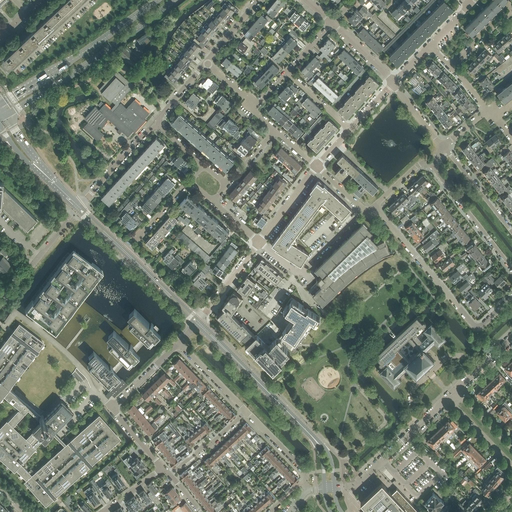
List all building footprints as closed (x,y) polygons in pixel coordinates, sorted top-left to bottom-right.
[(10,68),(81,0),(65,0),(58,8),(57,7),(55,8),(56,9),(55,9),(56,10),(46,19),(45,19),(44,18),(43,20),(44,21),(33,30),(32,30),(31,31),(31,32),(21,42),(21,41),(21,42),(20,41),(18,42),(19,43),(19,44),(9,53),(8,52),(6,54),(7,55),(2,60),(10,68)] [(382,0),(379,0),(376,4),(381,8),(386,3),(382,0)] [(404,0),(401,3),(409,11),(414,7),(415,6),(415,5),(415,4),(419,0),(404,0)] [(433,12),(441,20),(452,9),(444,0),(433,12)] [(472,35),(506,0),(492,0),(465,28),(472,35)] [(277,11),(282,6),(276,1),(271,6),(277,11)] [(239,11),(234,7),(229,2),(227,5),(225,3),(221,7),(231,15),(234,11),(237,13),(239,11)] [(402,13),(407,9),(401,3),(396,8),(402,13)] [(273,16),(277,11),(271,6),(267,11),(273,16)] [(227,19),(231,15),(221,7),(223,9),(220,13),(227,19)] [(367,14),(366,13),(361,8),(358,10),(357,8),(352,13),(359,20),(360,21),(367,14)] [(404,15),(402,13),(396,8),(392,12),(399,20),(404,15)] [(295,10),(294,11),(292,9),(287,16),(288,17),(294,22),(300,15),(295,10)] [(430,31),(441,20),(433,12),(422,22),(430,31)] [(224,23),(227,19),(220,13),(217,17),(224,23)] [(354,25),(359,20),(352,13),(347,18),(354,25)] [(257,19),(263,24),(267,20),(269,21),(271,19),(267,15),(265,17),(262,14),(257,19)] [(299,26),(305,19),(300,15),(294,22),(299,26)] [(376,15),(372,19),(392,38),(395,34),(376,15)] [(220,27),(224,23),(217,17),(213,21),(212,20),(220,27)] [(259,29),(263,24),(257,19),(253,24),(259,29)] [(305,19),(299,26),(304,30),(310,23),(305,19)] [(220,27),(212,20),(209,24),(216,30),(219,27),(220,27)] [(419,42),(430,31),(422,22),(411,34),(419,42)] [(212,35),(216,30),(209,24),(205,28),(212,35)] [(255,34),(259,29),(253,24),(249,29),(255,34)] [(205,28),(204,27),(200,31),(201,33),(202,33),(209,39),(212,35),(205,28)] [(363,38),(368,32),(363,27),(358,33),(363,38)] [(150,29),(136,39),(145,48),(154,34),(150,29)] [(251,39),(255,34),(249,29),(244,34),(245,34),(244,36),(246,37),(246,36),(247,37),(245,39),(252,45),(254,42),(251,39)] [(297,37),(293,34),(290,32),(288,34),(291,37),(287,41),(292,47),(297,42),(295,40),(297,37)] [(367,42),(373,36),(368,32),(363,38),(367,42)] [(205,43),(209,39),(202,33),(201,33),(198,37),(202,40),(200,42),(204,46),(206,44),(205,43)] [(419,42),(411,34),(400,45),(408,53),(419,42)] [(378,41),(375,39),(377,37),(375,35),(373,36),(367,42),(372,47),(378,41)] [(505,46),(510,42),(504,36),(500,40),(505,46)] [(204,46),(200,42),(195,38),(193,40),(194,42),(191,45),(198,52),(202,48),(203,48),(204,46)] [(324,43),(331,49),(335,45),(329,38),(324,43)] [(252,45),(245,39),(242,42),(241,41),(237,46),(241,49),(239,51),(242,54),(243,52),(246,55),(248,53),(247,52),(248,51),(253,46),(252,45)] [(287,41),(286,41),(284,39),(280,44),(282,46),(288,51),(292,47),(287,41)] [(500,51),(505,46),(500,40),(495,44),(500,51)] [(383,43),(382,45),(378,41),(372,47),(377,51),(379,49),(380,50),(385,45),(383,43)] [(326,54),(331,49),(324,43),(320,48),(323,51),(321,54),(326,58),(328,60),(327,62),(328,63),(332,60),(327,56),(326,55),(326,54)] [(195,56),(198,52),(191,45),(187,49),(195,56)] [(397,64),(408,53),(400,45),(389,56),(397,64)] [(132,67),(140,58),(126,46),(119,54),(124,59),(124,60),(125,62),(127,62),(132,67)] [(283,56),(288,51),(282,46),(278,51),(283,56)] [(191,60),(195,56),(187,49),(184,54),(191,60)] [(343,59),(349,54),(344,49),(338,55),(343,59)] [(481,53),(487,59),(491,55),(485,49),(481,53)] [(279,61),(283,56),(278,51),(273,55),(279,61)] [(184,54),(182,53),(178,57),(181,59),(188,64),(191,60),(184,54)] [(482,64),(487,59),(481,53),(476,58),(482,64)] [(321,62),(326,58),(321,54),(319,56),(317,54),(311,61),(316,66),(315,66),(318,68),(321,65),(318,63),(320,61),(321,62)] [(348,64),(354,58),(349,54),(343,59),(348,64)] [(511,63),(511,55),(495,69),(496,71),(499,74),(511,63)] [(227,66),(232,61),(226,57),(222,62),(227,66)] [(353,68),(358,63),(354,58),(348,64),(353,68)] [(478,68),(482,64),(476,58),(472,62),(478,68)] [(185,69),(189,65),(188,64),(181,59),(178,63),(185,69)] [(427,67),(431,71),(437,65),(433,61),(432,62),(430,60),(426,63),(428,65),(427,67)] [(232,71),(237,65),(232,61),(227,66),(232,71)] [(273,63),(271,61),(267,66),(267,67),(267,66),(269,68),(275,73),(279,68),(273,63)] [(315,66),(316,66),(311,61),(306,66),(311,71),(315,66)] [(473,73),(478,68),(472,62),(467,67),(473,73)] [(182,73),(185,69),(178,63),(174,67),(182,73)] [(356,75),(358,73),(363,67),(358,63),(353,68),(355,71),(353,73),(356,75)] [(238,75),(242,70),(237,65),(232,71),(238,75)] [(436,75),(441,71),(442,70),(437,65),(431,71),(435,76),(436,75)] [(252,70),(249,67),(249,66),(248,67),(244,71),(248,75),(253,70),(252,70)] [(275,73),(269,68),(267,66),(267,67),(265,69),(267,70),(264,72),(270,78),(275,73)] [(306,76),(311,71),(306,66),(301,71),(302,71),(301,73),(303,73),(306,76)] [(178,77),(182,73),(174,67),(171,71),(178,77)] [(117,102),(119,103),(131,89),(129,87),(132,84),(116,70),(99,89),(102,92),(111,101),(111,100),(115,104),(117,102)] [(175,82),(178,77),(171,71),(167,75),(166,74),(164,76),(174,84),(175,82)] [(264,72),(264,73),(262,71),(257,76),(259,77),(260,77),(266,83),(270,78),(264,72)] [(442,83),(448,77),(444,72),(443,73),(441,71),(436,75),(438,77),(438,78),(442,83)] [(359,86),(368,95),(379,83),(370,74),(365,79),(366,79),(363,83),(362,82),(359,86)] [(418,82),(419,81),(423,78),(420,76),(417,78),(414,75),(409,80),(415,85),(415,86),(418,82)] [(484,86),(490,81),(486,76),(480,81),(484,86)] [(207,88),(213,81),(208,77),(206,79),(204,79),(199,85),(201,87),(203,84),(207,88)] [(261,88),(266,83),(260,77),(259,77),(255,82),(254,81),(253,82),(256,86),(258,85),(261,88)] [(318,87),(324,81),(324,80),(323,78),(322,79),(319,77),(313,82),(318,87)] [(446,87),(453,81),(448,77),(442,83),(446,87)] [(216,89),(216,88),(219,85),(213,81),(207,88),(212,92),(210,95),(209,95),(205,100),(208,104),(213,98),(211,97),(217,90),(216,89)] [(323,91),(328,86),(324,81),(318,87),(323,91)] [(452,91),(457,86),(457,85),(453,81),(446,87),(451,91),(452,91)] [(488,91),(494,86),(490,81),(484,86),(488,91)] [(424,88),(418,82),(415,86),(415,85),(413,88),(419,93),(422,90),(423,91),(426,88),(425,87),(424,88)] [(511,84),(511,83),(497,93),(504,102),(510,97),(511,98),(511,96),(511,84)] [(288,85),(283,90),(290,95),(293,92),(295,93),(298,89),(296,87),(293,89),(288,85)] [(328,96),(333,90),(328,86),(323,91),(328,96)] [(358,106),(368,95),(359,86),(355,90),(356,91),(352,94),(348,97),(358,106)] [(457,99),(464,93),(460,88),(459,89),(457,86),(452,91),(454,93),(453,94),(457,99)] [(290,95),(283,90),(279,94),(285,100),(290,95)] [(333,90),(328,96),(332,100),(338,95),(333,90)] [(189,97),(196,103),(200,98),(203,100),(205,98),(198,93),(197,95),(194,92),(189,97)] [(461,104),(468,98),(464,93),(457,99),(461,104)] [(221,106),(227,99),(222,94),(221,96),(219,95),(213,101),(215,103),(216,102),(219,104),(218,105),(220,107),(221,106)] [(281,104),(285,100),(279,94),(276,97),(280,101),(280,102),(281,104)] [(306,107),(312,101),(307,96),(305,99),(302,96),(299,99),(297,101),(297,102),(300,105),(302,104),(306,107)] [(430,106),(437,101),(433,96),(429,99),(429,98),(426,100),(427,101),(426,101),(430,106)] [(193,107),(196,103),(189,97),(185,102),(188,105),(187,106),(193,111),(195,110),(193,107)] [(347,117),(358,106),(348,97),(344,102),(345,102),(342,106),(341,105),(338,109),(347,117)] [(470,108),(468,106),(472,103),(468,98),(461,104),(465,109),(466,110),(470,108)] [(227,99),(221,106),(226,110),(225,111),(227,113),(233,106),(231,105),(232,103),(227,99)] [(89,121),(88,121),(89,122),(84,127),(98,140),(103,134),(97,129),(100,126),(101,127),(106,122),(107,122),(105,120),(107,117),(119,128),(117,131),(120,134),(122,131),(128,136),(133,131),(135,133),(145,121),(143,119),(149,113),(134,100),(127,108),(121,103),(120,105),(119,103),(117,102),(115,104),(110,109),(105,104),(104,104),(101,108),(100,110),(99,109),(99,110),(105,115),(103,118),(101,116),(95,122),(97,124),(95,126),(89,121)] [(311,112),(317,105),(312,101),(306,107),(311,112)] [(441,103),(439,105),(437,101),(430,106),(434,111),(442,105),(441,103)] [(444,107),(449,103),(447,101),(444,103),(445,104),(442,105),(434,111),(438,116),(445,111),(443,109),(444,107)] [(273,115),(280,108),(280,107),(278,105),(277,105),(275,103),(273,105),(272,103),(269,107),(269,108),(268,109),(269,110),(268,111),(273,115)] [(322,110),(317,105),(311,112),(309,114),(314,118),(322,110)] [(99,110),(99,109),(96,106),(85,118),(88,121),(89,121),(95,126),(97,124),(95,122),(101,116),(103,118),(105,115),(99,110)] [(273,115),(278,120),(283,114),(285,112),(280,108),(273,115)] [(442,121),(448,116),(445,111),(438,116),(442,121)] [(185,134),(194,125),(180,113),(171,122),(185,134)] [(288,114),(286,116),(283,114),(278,120),(283,124),(288,118),(290,116),(288,114)] [(449,115),(448,116),(442,121),(446,127),(447,126),(450,124),(449,124),(453,121),(449,115)] [(290,116),(288,118),(283,124),(288,128),(293,122),(291,120),(292,118),(290,116)] [(228,129),(234,123),(229,118),(226,121),(225,120),(224,121),(222,118),(217,124),(221,128),(224,126),(228,129)] [(318,131),(327,139),(338,127),(329,118),(318,131)] [(293,133),(298,126),(293,122),(288,128),(293,133)] [(235,137),(238,134),(240,131),(238,129),(239,127),(234,123),(228,129),(233,134),(232,134),(235,137)] [(199,147),(208,137),(194,125),(185,134),(199,147)] [(245,138),(253,145),(258,138),(252,133),(254,130),(249,126),(247,129),(249,130),(247,132),(248,133),(246,135),(247,136),(245,138)] [(300,135),(303,131),(298,126),(293,133),(298,137),(300,135)] [(317,150),(327,139),(318,131),(308,142),(317,150)] [(491,137),(496,143),(502,139),(496,133),(491,137)] [(150,144),(159,152),(167,144),(160,138),(159,139),(157,137),(150,144)] [(212,158),(221,149),(208,137),(199,147),(212,158)] [(477,145),(480,143),(480,142),(477,137),(474,139),(476,142),(471,146),(469,143),(465,146),(465,145),(462,147),(462,148),(466,154),(477,145)] [(492,147),(496,143),(491,137),(486,141),(488,143),(485,146),(490,152),(494,150),(492,147)] [(248,149),(253,145),(245,138),(246,139),(241,143),(248,149)] [(244,154),(248,149),(241,143),(238,148),(235,146),(229,143),(228,145),(228,147),(231,150),(233,148),(239,153),(241,152),(244,154)] [(474,151),(482,144),(480,143),(477,145),(466,154),(470,159),(476,153),(474,151)] [(153,159),(159,152),(150,144),(144,151),(153,159)] [(278,158),(285,150),(281,147),(278,150),(276,149),(272,155),(273,156),(275,154),(278,158)] [(507,160),(511,155),(511,152),(510,149),(509,150),(507,148),(502,152),(504,154),(503,155),(507,160)] [(235,161),(234,160),(221,149),(212,158),(226,170),(235,161)] [(283,161),(289,154),(285,150),(278,158),(283,161)] [(474,164),(484,156),(488,152),(486,150),(478,156),(476,153),(470,159),(474,164)] [(147,165),(153,159),(144,151),(138,157),(147,165)] [(287,165),(293,157),(289,154),(283,161),(287,165)] [(355,176),(360,170),(343,154),(337,159),(343,164),(341,166),(335,173),(342,179),(348,172),(347,171),(349,170),(355,176)] [(178,166),(184,159),(179,155),(176,158),(175,157),(170,162),(172,164),(174,162),(178,166)] [(486,166),(494,160),(492,157),(489,160),(485,163),(483,160),(485,158),(484,156),(474,164),(478,169),(478,168),(479,169),(482,167),(481,166),(484,164),(486,166)] [(141,172),(147,165),(138,157),(132,164),(141,172)] [(291,168),(297,161),(293,157),(287,165),(291,168)] [(187,167),(190,164),(184,159),(178,166),(183,170),(181,172),(183,174),(188,168),(187,167)] [(497,170),(495,168),(493,170),(490,167),(496,163),(494,160),(486,166),(488,168),(487,169),(486,169),(484,171),(483,172),(488,177),(497,170)] [(302,167),(300,166),(301,165),(297,161),(291,168),(291,169),(289,170),(295,175),(302,167)] [(135,179),(141,172),(132,164),(126,171),(135,179)] [(498,177),(496,174),(499,172),(500,171),(498,169),(497,170),(488,177),(492,182),(498,177)] [(247,174),(254,181),(258,176),(251,170),(247,174)] [(373,192),(378,187),(360,170),(355,176),(362,182),(360,184),(359,183),(353,189),(360,195),(367,187),(373,192)] [(128,186),(135,179),(126,171),(119,178),(128,186)] [(164,182),(171,188),(175,183),(172,180),(173,178),(166,172),(164,174),(167,178),(164,182)] [(251,185),(254,181),(247,174),(244,178),(251,185)] [(422,175),(417,180),(424,187),(426,185),(427,187),(431,184),(425,179),(426,178),(423,175),(423,176),(422,175)] [(506,179),(508,177),(507,175),(503,178),(500,180),(498,177),(492,182),(496,187),(506,179)] [(276,181),(283,186),(287,182),(279,176),(276,181)] [(123,192),(128,186),(119,178),(114,184),(123,192)] [(247,189),(251,185),(244,178),(240,182),(247,189)] [(506,187),(504,184),(507,182),(506,182),(508,181),(506,179),(496,187),(500,192),(500,191),(501,192),(503,190),(503,189),(504,189),(506,191),(511,187),(509,185),(506,187)] [(425,189),(424,187),(417,180),(413,184),(419,191),(421,193),(425,189)] [(272,244),(272,245),(276,248),(280,250),(282,252),(281,253),(282,254),(288,257),(288,258),(294,261),(295,262),(300,265),(301,266),(309,253),(308,253),(303,249),(302,249),(296,245),(291,242),(295,237),(296,236),(295,236),(296,236),(299,231),(300,231),(300,230),(304,225),(305,224),(309,219),(309,218),(313,213),(314,212),(318,207),(318,206),(322,201),(325,204),(330,208),(331,209),(336,213),(336,214),(341,218),(342,219),(351,209),(350,208),(345,204),(346,204),(345,203),(340,199),(339,198),(334,194),(334,193),(329,189),(328,188),(326,187),(324,185),(323,186),(318,182),(318,181),(312,189),(310,191),(312,193),(308,198),(307,198),(307,199),(303,204),(302,205),(298,210),(298,211),(294,216),(293,217),(289,222),(289,223),(285,228),(284,228),(284,229),(280,234),(279,236),(272,244)] [(280,191),(283,186),(276,181),(273,185),(280,191)] [(0,204),(1,205),(1,204),(2,204),(2,205),(10,213),(16,218),(12,222),(17,226),(21,223),(27,228),(30,225),(31,225),(33,224),(32,223),(36,218),(20,203),(4,188),(3,188),(3,182),(0,182),(0,204)] [(166,193),(171,188),(164,182),(159,187),(166,193)] [(244,193),(247,189),(240,182),(236,186),(244,193)] [(116,199),(123,192),(114,184),(108,191),(116,199)] [(414,196),(419,191),(413,184),(408,189),(408,190),(410,193),(411,192),(412,193),(410,195),(415,201),(418,199),(414,196)] [(277,195),(280,191),(273,185),(269,189),(277,195)] [(240,197),(244,193),(236,186),(233,191),(240,197)] [(162,197),(166,193),(159,187),(155,192),(162,197)] [(511,195),(510,196),(508,193),(511,190),(511,188),(511,187),(506,191),(508,193),(505,196),(504,195),(502,197),(502,198),(506,203),(511,198),(511,195)] [(274,199),(277,195),(269,189),(266,194),(274,199)] [(110,206),(116,199),(108,191),(102,197),(104,199),(103,200),(110,206)] [(236,201),(240,197),(233,191),(229,195),(236,201)] [(157,202),(162,197),(155,192),(151,196),(157,202)] [(398,198),(405,205),(409,210),(417,203),(415,201),(410,195),(407,197),(406,196),(407,196),(404,193),(404,194),(403,193),(398,198)] [(428,201),(436,195),(434,193),(432,194),(431,195),(430,196),(426,199),(428,201)] [(270,204),(274,199),(266,194),(263,198),(270,204)] [(193,217),(202,207),(188,195),(180,204),(186,209),(185,210),(188,212),(188,211),(193,215),(193,216),(193,217)] [(430,203),(438,197),(436,195),(428,201),(430,203)] [(153,207),(157,202),(151,196),(146,201),(153,207)] [(263,198),(261,197),(258,202),(259,203),(260,202),(267,208),(270,204),(263,198)] [(435,209),(442,203),(438,197),(430,203),(424,208),(425,209),(429,206),(430,207),(431,207),(433,206),(435,209)] [(403,206),(405,205),(398,198),(394,202),(402,211),(405,208),(403,206)] [(148,212),(153,207),(146,201),(143,206),(140,204),(138,206),(144,211),(145,209),(147,211),(148,212)] [(264,212),(267,208),(260,202),(259,203),(256,207),(258,208),(257,209),(260,212),(261,210),(264,212)] [(397,216),(402,211),(394,202),(389,207),(389,208),(391,210),(392,210),(397,216)] [(132,206),(131,205),(129,203),(121,211),(124,214),(120,218),(126,224),(132,217),(128,213),(131,210),(130,208),(132,206)] [(440,215),(447,209),(442,203),(435,209),(427,216),(428,217),(434,212),(435,213),(437,212),(440,215)] [(207,229),(216,219),(202,207),(193,217),(194,217),(195,217),(200,221),(199,222),(201,224),(202,223),(207,227),(206,228),(207,229)] [(444,220),(451,215),(447,209),(440,215),(444,220)] [(188,223),(186,221),(180,215),(177,218),(172,213),(167,219),(174,225),(178,220),(180,222),(181,221),(187,225),(188,224),(189,223),(188,223)] [(259,219),(256,216),(253,220),(262,227),(267,220),(265,219),(267,216),(264,214),(262,216),(262,215),(259,219)] [(132,229),(137,223),(139,225),(142,222),(138,219),(134,215),(132,217),(126,224),(132,229)] [(449,226),(456,220),(451,215),(444,220),(449,226)] [(409,232),(416,226),(414,224),(416,222),(414,220),(417,218),(415,216),(410,220),(404,224),(406,226),(405,227),(409,232)] [(169,230),(174,225),(167,219),(162,224),(169,230)] [(216,235),(222,240),(229,231),(216,219),(207,229),(208,229),(209,229),(214,233),(213,234),(215,236),(216,235)] [(454,232),(461,226),(456,220),(449,226),(454,232)] [(313,289),(309,293),(313,297),(314,296),(322,304),(342,285),(347,281),(350,278),(352,277),(357,272),(362,268),(368,265),(373,261),(379,258),(390,252),(390,251),(386,243),(386,242),(384,238),(377,242),(371,236),(370,234),(373,232),(366,225),(367,225),(364,222),(354,232),(315,269),(318,273),(319,272),(321,275),(319,278),(318,278),(318,277),(317,277),(317,278),(316,278),(316,279),(316,280),(319,282),(313,289)] [(164,235),(169,230),(162,224),(157,229),(164,235)] [(413,236),(420,231),(416,226),(409,232),(413,236)] [(458,238),(465,232),(461,226),(454,232),(445,239),(447,240),(451,237),(451,238),(456,234),(458,238)] [(160,241),(164,235),(157,229),(153,235),(160,241)] [(422,241),(424,244),(422,246),(427,251),(430,248),(431,249),(439,242),(435,239),(436,238),(440,234),(436,229),(431,234),(431,233),(422,241)] [(420,231),(413,236),(417,241),(424,235),(420,231)] [(465,232),(458,238),(463,244),(470,238),(465,232)] [(153,249),(160,241),(153,235),(146,243),(153,249)] [(470,252),(477,247),(476,245),(477,245),(473,240),(466,246),(470,252)] [(443,256),(444,258),(447,256),(442,251),(444,249),(443,249),(448,244),(446,241),(441,245),(441,244),(436,248),(438,250),(431,256),(431,257),(431,258),(432,258),(433,258),(436,262),(443,256)] [(227,250),(235,255),(238,250),(231,245),(227,250)] [(5,256),(9,252),(4,247),(0,251),(5,256)] [(475,258),(482,253),(477,247),(470,252),(475,258)] [(32,300),(25,310),(35,318),(53,332),(55,333),(58,329),(59,328),(60,329),(82,300),(81,299),(95,281),(99,276),(103,271),(100,269),(92,263),(74,249),(72,248),(69,253),(71,254),(42,292),(40,291),(32,300)] [(168,264),(175,257),(171,253),(174,250),(172,248),(162,258),(168,264)] [(231,260),(235,255),(227,250),(224,255),(231,260)] [(479,264),(486,259),(482,253),(475,258),(479,264)] [(174,269),(180,263),(181,264),(184,261),(177,254),(175,257),(168,264),(174,269)] [(227,265),(231,260),(224,255),(220,259),(227,265)] [(7,268),(10,265),(3,257),(0,260),(0,268),(3,272),(5,270),(7,270),(7,268)] [(452,266),(455,264),(450,257),(440,266),(445,271),(451,265),(452,266)] [(262,258),(254,268),(258,272),(266,262),(262,258)] [(224,270),(227,265),(220,259),(216,264),(224,270)] [(486,259),(479,264),(484,270),(492,264),(488,260),(487,260),(486,259)] [(189,275),(196,268),(192,264),(193,262),(191,260),(184,267),(187,270),(185,272),(189,275)] [(266,262),(258,272),(262,275),(263,274),(270,265),(266,262)] [(460,272),(467,267),(463,262),(456,268),(458,270),(450,277),(455,282),(463,276),(460,272)] [(216,264),(213,269),(209,268),(204,264),(202,266),(203,267),(204,267),(209,271),(213,274),(215,271),(220,275),(224,270),(216,264)] [(270,265),(263,274),(267,278),(268,277),(275,269),(270,265)] [(204,277),(209,271),(204,267),(203,267),(201,269),(202,270),(192,280),(198,285),(203,289),(206,285),(205,284),(207,282),(202,277),(203,276),(204,277)] [(275,269),(268,277),(272,280),(279,272),(275,269)] [(501,275),(495,280),(491,275),(492,274),(490,271),(485,276),(492,284),(494,282),(499,287),(504,283),(505,282),(505,281),(506,281),(501,275)] [(272,280),(271,281),(275,285),(283,276),(279,272),(272,280)] [(469,282),(472,278),(474,278),(476,277),(472,273),(462,281),(463,283),(458,287),(463,292),(465,294),(468,291),(466,290),(471,285),(469,282)] [(247,275),(244,280),(252,286),(253,287),(256,282),(247,275)] [(244,280),(241,284),(249,291),(251,292),(254,288),(253,287),(252,286),(244,280)] [(482,287),(489,294),(493,289),(487,282),(482,287)] [(241,284),(237,289),(246,295),(247,296),(251,292),(249,291),(241,284)] [(487,295),(489,294),(482,287),(477,292),(483,298),(484,298),(485,299),(488,296),(487,295)] [(475,309),(480,304),(474,297),(477,294),(471,289),(468,291),(473,296),(467,301),(475,309)] [(224,309),(217,316),(240,339),(242,338),(247,343),(254,336),(243,324),(241,326),(229,314),(242,297),(234,291),(225,302),(223,304),(223,305),(223,306),(222,306),(223,307),(224,309)] [(246,345),(245,346),(248,350),(250,349),(254,353),(253,355),(256,358),(258,357),(262,361),(261,363),(264,366),(266,365),(266,366),(267,365),(266,365),(268,364),(273,369),(274,369),(277,365),(278,365),(278,364),(276,363),(280,359),(281,361),(282,361),(282,360),(285,356),(286,356),(285,355),(286,355),(285,355),(284,353),(287,350),(289,351),(289,352),(290,352),(290,351),(289,351),(284,346),(284,345),(281,342),(283,340),(285,338),(287,336),(288,337),(289,337),(293,340),(293,341),(293,340),(295,341),(299,336),(301,337),(302,337),(301,337),(305,332),(306,332),(304,330),(307,325),(309,327),(310,326),(309,326),(312,321),(314,322),(318,316),(317,315),(317,314),(317,315),(312,312),(313,312),(312,311),(312,312),(308,309),(308,308),(307,308),(306,310),(304,309),(302,308),(303,306),(303,305),(302,305),(298,302),(297,302),(298,302),(297,302),(297,304),(292,301),(285,310),(286,311),(293,316),(286,326),(282,333),(283,333),(282,333),(283,333),(282,333),(283,334),(278,339),(277,339),(277,338),(276,338),(276,339),(273,342),(272,342),(272,343),(272,342),(272,343),(269,346),(268,348),(264,344),(265,343),(257,334),(256,334),(254,336),(246,344),(246,345)] [(133,319),(128,324),(130,326),(143,338),(143,339),(146,342),(147,342),(148,344),(150,346),(155,341),(161,335),(157,331),(153,328),(152,329),(151,328),(154,325),(152,323),(149,326),(148,325),(149,324),(137,311),(135,309),(129,315),(131,317),(133,319)] [(427,366),(434,360),(427,352),(429,350),(428,349),(435,342),(438,346),(446,338),(431,323),(426,328),(424,326),(426,325),(426,324),(426,323),(425,323),(425,322),(424,322),(423,322),(422,322),(422,323),(417,317),(400,333),(396,337),(392,340),(375,357),(380,362),(380,363),(379,364),(379,365),(379,366),(380,366),(381,366),(382,366),(383,365),(384,367),(379,372),(394,387),(402,380),(399,377),(405,370),(406,371),(409,369),(416,377),(423,370),(425,372),(425,373),(426,373),(426,372),(429,369),(430,369),(429,369),(427,366)] [(41,414),(40,416),(11,391),(8,388),(43,343),(19,325),(0,349),(0,457),(14,470),(15,469),(26,481),(25,482),(45,504),(119,438),(99,416),(66,445),(61,439),(52,431),(71,411),(70,410),(60,401),(51,410),(43,419),(42,418),(44,416),(41,414)] [(113,340),(108,345),(110,347),(122,359),(122,360),(123,360),(126,363),(128,365),(130,367),(134,362),(135,362),(140,356),(136,352),(133,349),(133,348),(131,350),(130,349),(133,346),(131,344),(128,347),(128,346),(129,345),(116,332),(114,330),(109,336),(110,338),(113,340)] [(92,361),(87,366),(89,368),(101,380),(102,380),(102,381),(105,384),(107,386),(109,388),(114,383),(120,377),(116,373),(114,372),(112,369),(111,371),(110,370),(112,367),(110,365),(108,368),(107,367),(108,366),(97,355),(95,353),(93,351),(88,357),(90,359),(92,361)] [(178,368),(184,363),(179,358),(173,364),(178,368)] [(181,374),(188,367),(184,363),(178,368),(180,371),(179,373),(180,375),(181,374)] [(186,377),(192,372),(188,367),(181,374),(183,376),(184,375),(186,377)] [(192,372),(186,377),(189,380),(187,381),(190,383),(197,376),(192,372)] [(495,376),(502,384),(506,380),(499,372),(495,376)] [(173,381),(165,373),(160,377),(166,383),(169,380),(171,383),(174,386),(176,384),(173,381)] [(195,387),(201,381),(197,376),(190,383),(192,385),(193,384),(195,387)] [(498,388),(502,384),(495,376),(491,380),(498,388)] [(161,388),(166,383),(160,377),(155,382),(161,388)] [(126,384),(122,379),(109,392),(108,392),(107,393),(107,394),(108,395),(108,394),(109,395),(108,396),(109,397),(110,396),(111,396),(112,395),(111,395),(114,397),(117,394),(127,385),(126,384)] [(493,392),(498,388),(491,380),(486,384),(493,392)] [(198,393),(206,385),(201,381),(195,387),(198,389),(196,391),(198,393)] [(157,392),(161,388),(155,382),(151,386),(159,394),(157,392)] [(489,396),(493,392),(486,384),(482,388),(489,396)] [(204,395),(211,389),(207,385),(198,394),(202,398),(205,396),(204,395)] [(157,395),(159,394),(151,386),(147,390),(152,396),(155,393),(157,395)] [(491,398),(489,396),(482,388),(476,394),(481,400),(484,398),(485,400),(487,397),(490,400),(491,398)] [(172,399),(173,397),(165,389),(164,391),(172,399)] [(185,391),(184,390),(184,391),(183,389),(180,392),(173,399),(175,400),(181,394),(185,391)] [(207,400),(214,393),(211,390),(211,389),(204,395),(205,396),(207,398),(206,399),(207,400)] [(148,401),(152,396),(147,390),(142,395),(148,401)] [(171,399),(172,399),(164,391),(163,391),(168,396),(171,399)] [(212,403),(218,397),(214,393),(207,400),(210,404),(212,403)] [(207,415),(221,401),(218,397),(212,403),(214,406),(213,407),(213,406),(210,409),(205,413),(207,415)] [(219,410),(225,405),(221,401),(207,415),(208,416),(215,410),(217,412),(219,410)] [(501,408),(497,412),(501,416),(510,407),(505,402),(500,406),(501,408)] [(132,414),(138,409),(134,404),(127,409),(132,414)] [(221,415),(228,408),(225,405),(219,410),(222,413),(220,414),(221,415)] [(511,409),(510,407),(501,416),(505,420),(510,415),(511,417),(511,409)] [(227,417),(232,412),(228,408),(221,415),(222,416),(224,415),(226,417),(227,417)] [(136,419),(143,414),(138,409),(132,414),(136,419)] [(232,412),(227,417),(229,419),(228,420),(226,422),(228,423),(236,415),(233,411),(232,412)] [(140,424),(147,419),(143,414),(136,419),(140,424)] [(196,416),(195,417),(199,422),(201,426),(206,432),(207,432),(211,429),(205,422),(203,425),(202,424),(203,424),(201,421),(199,418),(198,419),(196,416)] [(145,430),(151,424),(147,419),(140,424),(145,430)] [(444,424),(451,432),(456,438),(458,436),(452,430),(457,425),(452,420),(450,422),(448,420),(444,424)] [(197,424),(199,427),(200,427),(197,429),(202,435),(206,432),(201,426),(199,422),(197,424)] [(246,422),(242,426),(243,426),(248,432),(250,430),(251,430),(250,430),(253,433),(255,431),(246,422)] [(188,423),(187,424),(193,432),(194,432),(198,438),(202,435),(197,429),(195,431),(194,430),(195,430),(192,428),(188,423)] [(151,424),(145,430),(149,435),(156,429),(151,424)] [(448,438),(453,434),(451,432),(444,424),(439,428),(446,436),(448,438)] [(243,427),(239,430),(252,444),(255,447),(256,445),(254,443),(252,440),(249,437),(247,435),(246,435),(246,434),(248,432),(243,426),(243,427)] [(183,427),(181,429),(185,434),(183,435),(185,439),(190,445),(194,442),(189,436),(187,432),(185,430),(183,427)] [(446,436),(439,428),(435,432),(442,440),(444,442),(445,442),(446,444),(447,443),(445,441),(448,438),(446,436)] [(239,430),(235,433),(240,439),(243,437),(244,437),(243,438),(245,440),(251,446),(252,444),(239,430)] [(164,431),(154,439),(155,441),(154,442),(157,446),(164,441),(166,439),(166,440),(169,437),(171,435),(170,434),(168,436),(164,431)] [(188,431),(187,432),(189,436),(194,442),(198,438),(194,432),(193,433),(191,435),(190,434),(191,434),(188,431)] [(438,444),(442,440),(435,432),(431,436),(438,444)] [(235,433),(231,437),(240,446),(243,442),(240,439),(235,433)] [(434,448),(438,444),(431,436),(427,440),(429,442),(427,443),(432,448),(433,447),(434,448)] [(231,437),(227,440),(235,449),(238,447),(238,448),(240,451),(241,450),(243,453),(245,451),(242,449),(240,446),(231,437)] [(164,441),(157,446),(161,450),(169,443),(171,441),(174,439),(173,438),(168,442),(166,440),(166,439),(164,441)] [(169,443),(161,450),(164,454),(170,449),(173,447),(171,445),(176,441),(174,439),(171,441),(169,443)] [(227,440),(223,444),(224,444),(232,453),(234,451),(233,450),(235,449),(227,440)] [(464,456),(474,447),(469,442),(468,444),(467,443),(466,444),(465,443),(462,446),(463,447),(460,449),(463,452),(461,453),(464,456)] [(224,444),(220,448),(225,453),(228,456),(230,454),(235,460),(237,458),(235,456),(232,453),(224,444)] [(261,458),(270,450),(266,446),(261,451),(263,454),(262,455),(262,454),(260,456),(260,457),(257,460),(258,461),(261,458)] [(170,449),(164,454),(167,458),(175,452),(176,451),(175,449),(173,447),(170,449)] [(175,452),(167,458),(170,462),(176,457),(177,457),(175,454),(176,453),(177,454),(182,450),(180,447),(178,449),(176,451),(175,452)] [(455,457),(461,451),(458,447),(452,454),(455,457)] [(468,460),(478,451),(474,447),(464,456),(468,460)] [(220,448),(216,451),(224,460),(227,463),(230,466),(232,464),(226,458),(228,456),(225,453),(220,448)] [(273,453),(270,450),(261,458),(265,462),(268,459),(273,453)] [(216,451),(212,455),(218,460),(220,458),(221,460),(223,461),(224,460),(216,451)] [(472,465),(482,455),(478,451),(468,460),(466,462),(467,463),(469,461),(472,465)] [(269,466),(277,457),(273,453),(268,459),(270,461),(270,462),(269,462),(267,464),(264,467),(262,469),(263,471),(269,466)] [(137,476),(144,471),(142,468),(145,465),(143,463),(143,462),(140,459),(137,456),(134,459),(130,454),(123,460),(129,466),(131,464),(136,470),(133,472),(137,476)] [(170,462),(173,466),(173,467),(180,462),(183,459),(188,456),(186,454),(184,456),(183,456),(181,457),(179,455),(177,457),(176,457),(170,462)] [(212,455),(208,458),(222,473),(224,471),(221,469),(218,465),(216,463),(215,463),(218,460),(212,455)] [(476,469),(475,470),(477,472),(481,468),(479,466),(486,459),(482,455),(472,465),(476,469)] [(275,467),(281,461),(277,457),(269,466),(263,471),(265,472),(270,467),(273,465),(272,465),(273,464),(275,467)] [(204,461),(210,467),(212,465),(213,465),(212,466),(215,468),(220,474),(222,473),(208,458),(204,461)] [(276,473),(285,465),(281,461),(275,467),(278,469),(277,470),(277,469),(274,472),(274,471),(271,474),(269,476),(270,478),(276,473)] [(489,461),(483,468),(486,470),(492,464),(489,461)] [(283,474),(288,469),(285,465),(276,473),(270,478),(272,480),(274,477),(274,478),(278,475),(280,473),(280,472),(283,474)] [(193,471),(191,469),(192,469),(190,467),(180,475),(183,479),(191,473),(193,471)] [(117,473),(111,477),(114,480),(113,481),(115,485),(116,484),(118,488),(124,483),(118,474),(120,473),(117,468),(114,469),(117,473)] [(283,481),(292,472),(288,469),(283,474),(285,476),(284,477),(282,479),(281,479),(278,481),(278,482),(276,483),(278,485),(283,481)] [(203,473),(202,472),(203,471),(202,470),(201,471),(199,473),(198,474),(186,483),(189,487),(196,483),(194,480),(195,479),(197,477),(198,478),(200,475),(203,473)] [(492,476),(499,481),(501,480),(503,478),(503,477),(504,476),(500,473),(500,472),(498,470),(497,471),(492,476)] [(290,481),(295,476),(292,472),(283,481),(278,485),(279,487),(285,482),(287,484),(290,481)] [(186,483),(198,474),(196,473),(194,474),(193,475),(191,473),(183,479),(186,483)] [(492,476),(492,475),(491,475),(487,479),(488,480),(489,480),(496,486),(497,484),(497,485),(499,482),(499,481),(492,476)] [(296,476),(295,476),(290,481),(292,484),(291,484),(289,486),(286,488),(287,489),(284,491),(286,492),(299,479),(296,476)] [(89,481),(96,490),(99,488),(93,478),(89,481)] [(205,482),(207,480),(206,478),(201,482),(198,484),(199,485),(198,485),(196,483),(189,487),(193,491),(202,484),(205,482)] [(103,484),(100,487),(104,493),(103,493),(105,496),(107,496),(108,495),(110,495),(112,493),(112,492),(108,485),(111,483),(109,480),(103,484)] [(496,486),(489,480),(488,480),(486,483),(485,485),(485,484),(484,484),(492,491),(493,489),(494,489),(496,487),(495,486),(496,486)] [(152,481),(146,485),(148,488),(151,491),(148,494),(156,505),(160,502),(155,495),(160,492),(152,481)] [(418,511),(419,511),(420,511),(396,487),(396,488),(397,488),(392,493),(389,490),(382,482),(360,502),(368,510),(369,511),(395,511),(397,510),(399,511),(404,507),(408,511),(418,511),(419,511),(418,511)] [(204,486),(202,484),(193,491),(196,496),(205,489),(203,486),(204,486)] [(492,491),(484,484),(482,487),(480,485),(479,487),(480,489),(488,495),(490,493),(490,494),(492,491)] [(94,505),(100,501),(93,492),(96,490),(92,485),(90,487),(92,490),(86,494),(88,498),(87,498),(90,502),(91,501),(94,505)] [(199,500),(208,492),(212,490),(214,488),(212,486),(207,490),(206,491),(205,489),(196,496),(199,500)] [(165,490),(161,493),(162,495),(165,493),(169,498),(177,492),(173,487),(167,492),(165,490)] [(262,491),(261,490),(259,487),(257,489),(261,494),(263,497),(264,496),(264,497),(262,499),(267,505),(270,502),(271,502),(271,501),(262,491)] [(479,505),(480,504),(480,505),(483,502),(482,502),(484,500),(481,498),(482,498),(480,496),(479,496),(481,493),(475,488),(473,490),(474,491),(470,496),(475,501),(476,501),(477,502),(479,505)] [(152,501),(144,490),(139,493),(145,501),(143,502),(146,506),(152,501)] [(268,490),(266,492),(265,491),(264,491),(263,490),(262,491),(271,501),(275,498),(268,490)] [(177,492),(169,498),(173,504),(170,505),(172,508),(176,504),(175,502),(181,497),(177,492)] [(202,504),(208,499),(206,496),(207,496),(210,494),(208,492),(199,500),(202,504)] [(259,500),(257,498),(252,492),(251,494),(253,496),(255,499),(263,508),(267,505),(262,499),(259,501),(259,500)] [(434,493),(433,494),(428,499),(425,503),(435,511),(444,502),(434,493)] [(475,501),(470,496),(467,493),(466,495),(468,496),(469,497),(469,498),(470,500),(468,502),(471,505),(471,506),(472,506),(472,507),(473,507),(475,509),(476,509),(479,506),(478,506),(479,505),(477,502),(476,502),(475,501)] [(452,501),(456,505),(458,503),(454,499),(454,498),(450,494),(447,497),(452,501)] [(68,501),(72,498),(69,495),(64,499),(65,501),(64,501),(68,505),(70,503),(68,501)] [(142,507),(134,496),(130,499),(138,510),(142,507)] [(205,508),(212,503),(210,500),(213,498),(211,496),(208,499),(202,504),(205,508)] [(223,504),(225,502),(228,500),(226,498),(223,500),(208,511),(217,511),(225,506),(223,504)] [(471,505),(468,502),(467,502),(463,498),(462,499),(467,504),(465,506),(463,505),(462,506),(464,507),(463,507),(468,511),(469,511),(470,511),(473,511),(475,511),(474,510),(475,509),(473,507),(472,507),(472,506),(471,506),(471,505)] [(132,511),(135,511),(138,510),(130,499),(125,502),(132,511)] [(208,511),(223,500),(222,499),(219,501),(220,501),(217,503),(215,500),(212,503),(205,508),(208,511)] [(259,511),(263,508),(255,499),(253,501),(255,503),(256,503),(256,504),(254,506),(259,511)] [(80,506),(85,511),(88,511),(91,510),(82,500),(79,503),(81,505),(80,506)] [(71,508),(68,505),(64,501),(63,502),(70,509),(71,508)] [(190,511),(192,510),(186,502),(185,504),(183,501),(172,510),(172,511),(175,511),(175,510),(180,506),(184,511),(190,511)] [(258,511),(259,511),(254,506),(251,502),(247,506),(252,511),(258,511)]
